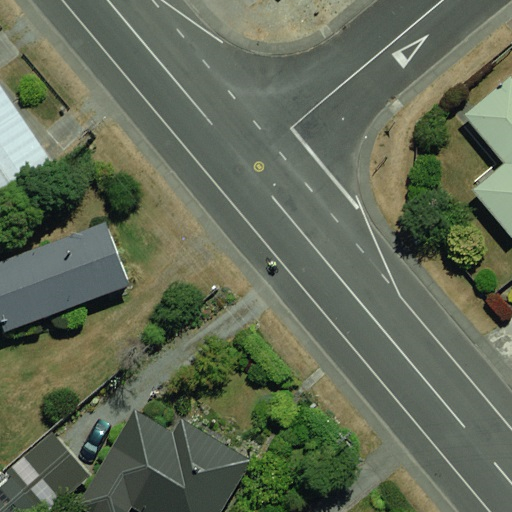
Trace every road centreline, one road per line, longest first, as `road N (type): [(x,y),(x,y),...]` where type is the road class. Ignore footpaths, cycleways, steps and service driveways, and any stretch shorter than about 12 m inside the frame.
road 1 (residential): [(247,166),(511,484)]
road 2 (residential): [(247,166),(445,0)]
road 3 (residential): [(107,0),(247,166)]
